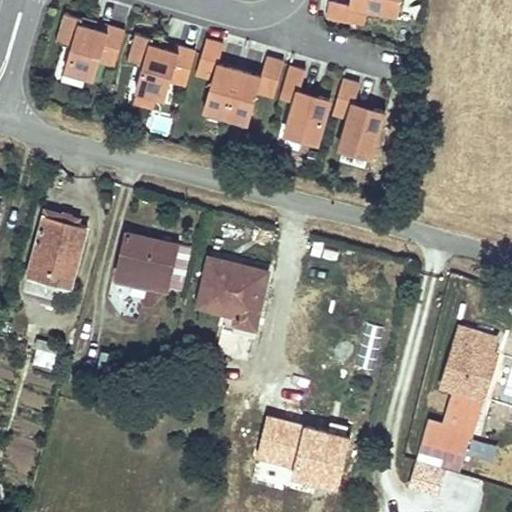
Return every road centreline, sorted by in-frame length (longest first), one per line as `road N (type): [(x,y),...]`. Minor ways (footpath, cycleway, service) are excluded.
road 1 (residential): [(511,264),(0,123)]
road 2 (residential): [(395,66),(282,31),(264,16)]
